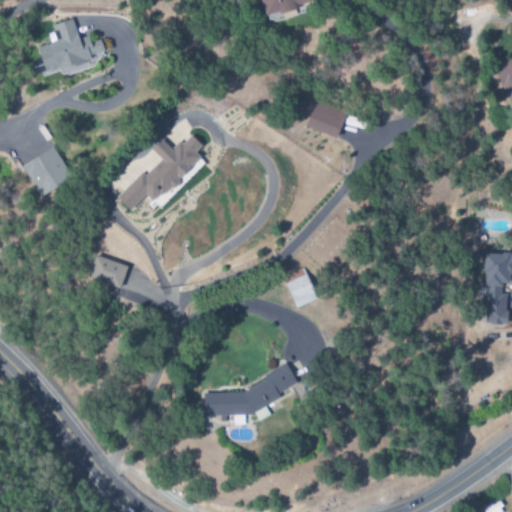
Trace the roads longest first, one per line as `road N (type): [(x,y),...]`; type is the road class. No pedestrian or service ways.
road 1 (tertiary): [(0,354),(137,511)]
road 2 (tertiary): [(511,442),(409,511)]
